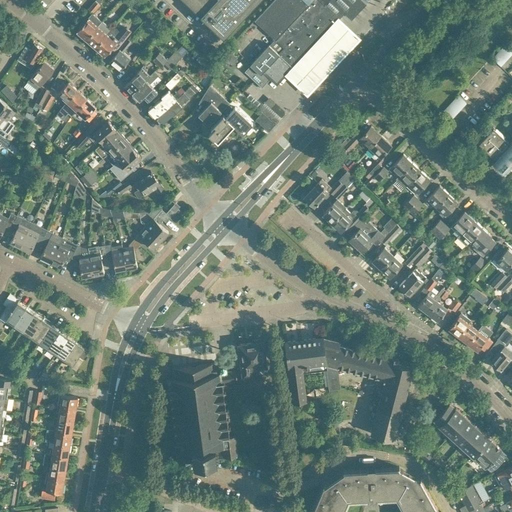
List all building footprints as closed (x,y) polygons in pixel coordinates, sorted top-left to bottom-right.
[(94,13),(101,4),(95,0),(89,8),(94,13)] [(185,0),(194,8),(224,36),(241,18),(238,16),(253,0),(185,0)] [(272,0),(255,19),(264,28),(283,8),(290,0),(272,0)] [(290,0),(283,8),(264,28),(276,39),(275,39),(270,45),(293,67),(318,41),(339,18),(345,12),(352,18),(365,4),(360,0),(290,0)] [(93,13),(91,15),(77,31),(87,39),(102,22),(93,13)] [(307,92),(361,34),(338,13),(291,63),(284,71),(286,72),(307,92)] [(103,20),(102,22),(87,39),(96,47),(112,29),(103,20)] [(259,24),(255,20),(251,23),(249,25),(254,29),(259,24)] [(116,51),(132,31),(126,27),(122,33),(114,26),(112,29),(96,47),(105,55),(112,48),(116,51)] [(131,58),(124,52),(132,41),(129,39),(110,61),(121,70),(131,58)] [(511,54),(511,45),(508,41),(493,58),(501,66),(511,54)] [(32,68),(44,49),(35,44),(31,50),(25,46),(17,59),(32,68)] [(256,69),(250,76),(262,87),(271,78),(277,84),(292,68),(293,67),(270,45),(253,62),(251,64),(256,69)] [(228,54),(233,57),(238,50),(233,46),(228,54)] [(201,57),(191,47),(187,52),(190,54),(191,57),(193,59),(196,60),(197,61),(201,57)] [(167,59),(160,52),(153,58),(160,66),(163,64),(167,59),(173,65),(177,61),(181,57),(175,51),(167,59)] [(167,59),(163,64),(167,69),(169,68),(170,69),(172,67),(177,73),(179,71),(180,70),(173,65),(167,59)] [(38,89),(54,69),(45,61),(41,66),(28,81),(38,89)] [(151,75),(150,74),(148,72),(147,71),(148,69),(144,65),(137,71),(138,73),(125,85),(132,93),(151,75)] [(158,92),(151,85),(150,86),(149,85),(159,75),(155,70),(150,74),(151,75),(132,93),(140,101),(144,97),(148,101),(158,92)] [(170,89),(183,76),(179,71),(177,73),(166,84),(170,89)] [(68,101),(78,90),(69,81),(66,84),(63,81),(55,89),(68,100),(68,101)] [(177,98),(155,116),(162,124),(183,107),(181,105),(198,90),(192,84),(184,92),(181,94),(177,98)] [(209,125),(221,112),(222,114),(230,106),(228,104),(230,102),(229,102),(228,103),(217,92),(218,91),(210,84),(199,103),(201,100),(207,105),(198,115),(209,125)] [(7,86),(1,90),(12,102),(16,95),(7,86)] [(40,109),(50,89),(44,86),(36,101),(34,106),(40,109)] [(271,88),(261,100),(278,115),(289,103),(271,88)] [(77,109),(87,98),(78,90),(68,101),(68,100),(62,106),(57,113),(62,118),(69,112),(72,115),(77,109)] [(155,116),(177,98),(181,94),(178,91),(173,95),(169,90),(162,96),(163,97),(149,110),(155,116)] [(47,110),(55,96),(49,93),(41,107),(47,110)] [(465,103),(458,97),(445,110),(452,117),(465,103)] [(16,111),(0,98),(0,112),(10,120),(14,115),(22,121),(24,117),(17,109),(16,111)] [(97,113),(94,109),(96,107),(87,98),(77,109),(89,121),(97,113)] [(252,123),(235,106),(233,108),(230,106),(222,114),(234,125),(242,133),(252,123)] [(14,124),(10,120),(0,112),(0,133),(4,137),(14,124)] [(263,113),(256,120),(262,126),(269,118),(263,113)] [(222,114),(210,126),(212,128),(208,133),(217,142),(218,141),(223,146),(222,146),(223,147),(231,138),(226,133),(234,125),(222,114)] [(103,142),(117,130),(108,120),(95,132),(94,132),(95,131),(90,126),(80,137),(85,142),(88,138),(91,142),(98,137),(103,142)] [(370,146),(381,135),(371,125),(364,132),(360,137),(361,138),(370,146)] [(493,127),(479,143),(495,159),(492,162),(503,172),(506,169),(509,172),(511,168),(511,140),(510,143),(493,127)] [(78,137),(82,132),(77,128),(73,133),(78,137)] [(364,132),(360,128),(350,139),(347,137),(333,152),(339,158),(344,153),(345,155),(361,138),(360,137),(364,132)] [(110,151),(125,139),(117,130),(103,142),(110,151)] [(45,131),(41,134),(48,141),(51,137),(45,131)] [(0,144),(1,143),(8,148),(12,143),(4,137),(0,133),(0,144)] [(370,147),(366,150),(375,159),(366,169),(372,174),(388,157),(383,153),(391,144),(381,135),(370,146),(370,147)] [(118,160),(132,148),(125,139),(110,151),(118,160)] [(141,157),(132,148),(118,160),(119,160),(115,164),(111,167),(121,180),(133,170),(134,170),(139,166),(136,161),(141,157)] [(399,175),(412,162),(403,154),(389,169),(393,173),(395,171),(399,175)] [(89,178),(100,169),(93,160),(82,169),(89,178)] [(404,187),(408,183),(420,170),(412,162),(399,175),(396,179),(404,187)] [(378,181),(388,171),(383,166),(373,176),(378,181)] [(67,181),(71,170),(57,171),(55,175),(67,181)] [(78,179),(74,173),(71,170),(67,181),(76,186),(78,179)] [(415,194),(429,178),(420,170),(408,183),(412,188),(411,190),(415,194)] [(163,188),(151,171),(150,172),(151,173),(135,184),(139,189),(135,192),(139,198),(145,194),(145,195),(156,187),(158,191),(163,188)] [(33,181),(38,172),(19,172),(18,175),(33,181)] [(317,202),(328,190),(333,195),(343,184),(338,180),(331,187),(321,178),(303,197),(313,206),(316,203),(317,204),(318,202),(317,202)] [(86,189),(79,179),(78,179),(76,186),(73,194),(84,198),(86,189)] [(128,181),(116,189),(120,194),(131,186),(128,181)] [(330,224),(346,207),(337,199),(348,188),(347,186),(348,184),(345,181),(343,184),(333,195),(336,198),(322,214),(326,218),(325,219),(330,224)] [(436,206),(448,193),(439,185),(425,200),(430,204),(432,202),(436,206)] [(443,216),(457,201),(448,193),(436,206),(441,211),(439,213),(443,216)] [(409,209),(418,199),(413,195),(404,205),(409,209)] [(102,213),(101,205),(93,197),(92,209),(102,213)] [(423,204),(418,199),(409,209),(413,214),(423,204)] [(174,212),(178,208),(174,204),(166,213),(161,218),(166,222),(169,217),(170,218),(174,212)] [(112,216),(111,209),(103,207),(101,205),(102,213),(101,216),(112,216)] [(369,208),(366,205),(360,211),(358,210),(354,210),(352,213),(346,207),(330,224),(335,228),(336,227),(340,231),(344,226),(348,230),(354,224),(354,225),(361,218),(360,217),(369,208)] [(182,212),(178,208),(174,212),(170,218),(174,221),(182,212)] [(125,216),(123,210),(114,209),(111,209),(112,216),(125,217),(125,216)] [(161,218),(166,213),(162,209),(154,218),(153,217),(145,226),(161,240),(168,232),(158,222),(161,218)] [(462,232),(474,219),(465,211),(453,224),(453,225),(451,227),(455,230),(457,228),(461,232),(462,232)] [(0,236),(6,224),(11,226),(17,215),(12,212),(9,217),(0,212),(0,236)] [(20,247),(32,222),(23,218),(17,215),(11,226),(17,229),(10,242),(20,247)] [(381,240),(389,232),(384,227),(380,232),(368,221),(366,223),(361,218),(354,225),(358,229),(355,232),(353,233),(354,234),(349,239),(362,251),(372,241),(376,245),(381,240)] [(435,234),(445,223),(440,219),(431,229),(435,234)] [(470,240),(482,227),(474,219),(462,232),(461,232),(457,237),(466,245),(470,240)] [(37,239),(42,241),(48,229),(32,222),(20,247),(30,252),(37,239)] [(402,228),(397,223),(389,232),(381,240),(386,245),(402,228)] [(440,238),(450,228),(445,223),(435,234),(440,238)] [(161,240),(145,226),(138,233),(138,234),(134,238),(139,243),(143,239),(153,248),(161,240)] [(491,236),(482,227),(470,240),(475,244),(473,247),(483,255),(495,242),(490,237),(491,236)] [(51,262),(63,237),(53,232),(48,229),(42,241),(47,244),(41,257),(51,262)] [(67,253),(72,256),(78,244),(63,237),(51,262),(61,266),(67,253)] [(134,248),(139,243),(134,238),(129,244),(129,245),(122,247),(127,268),(137,266),(134,248)] [(431,239),(427,244),(431,248),(436,243),(431,239)] [(413,262),(427,247),(422,242),(403,262),(408,267),(413,262)] [(111,243),(105,244),(107,257),(113,256),(115,271),(127,268),(122,247),(122,244),(112,246),(111,243)] [(93,275),(89,253),(83,255),(82,246),(78,244),(72,256),(77,259),(79,258),(82,277),(93,275)] [(107,257),(105,244),(88,248),(89,253),(93,275),(104,273),(101,259),(107,257)] [(380,269),(393,255),(384,247),(372,260),(380,269)] [(418,267),(433,252),(427,247),(413,262),(418,267)] [(503,270),(511,261),(511,252),(507,248),(502,253),(498,249),(492,256),(501,266),(500,267),(503,270)] [(444,251),(440,256),(444,260),(448,255),(444,251)] [(389,277),(402,264),(393,255),(380,269),(389,277)] [(474,273),(485,260),(480,256),(469,268),(474,273)] [(409,295),(424,280),(423,279),(426,276),(421,272),(416,268),(413,271),(413,270),(399,285),(409,295)] [(455,273),(461,277),(464,271),(458,268),(455,273)] [(496,286),(506,275),(502,271),(491,283),(496,288),(497,287),(496,286)] [(502,291),(511,280),(511,278),(507,274),(506,275),(496,286),(497,287),(502,291)] [(438,300),(441,296),(446,289),(442,287),(437,294),(431,289),(437,281),(432,277),(424,287),(429,290),(418,305),(428,313),(438,300)] [(449,292),(446,289),(441,296),(445,299),(449,292)] [(14,325),(26,307),(18,302),(19,300),(10,293),(3,303),(7,306),(0,316),(14,325)] [(455,311),(461,302),(455,298),(449,306),(455,311)] [(494,298),(489,305),(493,308),(498,302),(494,298)] [(448,307),(438,300),(428,313),(438,320),(448,307)] [(22,331),(34,313),(26,307),(14,325),(22,331)] [(469,322),(471,320),(461,312),(449,328),(458,336),(469,322)] [(30,336),(43,318),(42,318),(34,313),(22,331),(30,336)] [(38,342),(51,324),(43,318),(30,336),(38,342)] [(468,343),(478,329),(469,322),(458,336),(468,343)] [(478,329),(468,343),(477,350),(480,347),(485,351),(493,340),(488,337),(488,336),(492,331),(483,323),(478,329)] [(47,348),(59,330),(51,324),(38,342),(47,348)] [(497,339),(489,349),(496,355),(491,361),(501,369),(511,355),(511,350),(505,345),(511,336),(511,333),(506,328),(497,339)] [(55,353),(67,335),(59,330),(47,348),(55,353)] [(63,359),(76,341),(67,335),(55,353),(63,359)] [(327,368),(323,337),(285,341),(292,402),(305,400),(302,373),(326,370),(325,368),(327,368)] [(385,373),(389,357),(338,344),(339,341),(323,337),(327,368),(325,368),(326,370),(327,370),(329,389),(330,389),(331,392),(338,391),(338,388),(341,388),(338,367),(383,378),(384,373),(385,373)] [(266,366),(263,341),(261,341),(261,339),(255,340),(255,342),(239,344),(241,363),(238,363),(239,370),(227,371),(221,372),(221,376),(228,375),(229,379),(254,376),(254,379),(258,378),(257,367),(266,366)] [(78,355),(84,347),(76,341),(63,359),(76,368),(83,359),(78,355)] [(393,441),(412,368),(397,364),(398,359),(390,356),(389,357),(385,373),(384,373),(383,378),(385,381),(371,435),(393,441)] [(230,435),(223,383),(254,379),(254,376),(229,379),(228,375),(221,376),(221,372),(227,371),(226,366),(227,365),(226,365),(214,366),(214,364),(218,363),(218,362),(169,368),(169,369),(173,369),(175,378),(166,379),(167,381),(169,380),(170,388),(168,389),(168,390),(170,390),(170,397),(168,398),(170,408),(172,408),(173,415),(171,416),(172,426),(174,425),(175,433),(174,433),(174,434),(175,434),(176,442),(175,442),(177,463),(193,461),(193,462),(218,460),(218,458),(238,456),(235,434),(230,435)] [(7,397),(9,386),(10,386),(11,380),(0,377),(0,396),(9,398),(7,397)] [(31,402),(33,389),(27,388),(25,400),(26,400),(26,401),(31,402)] [(41,403),(42,391),(36,390),(34,402),(41,403)] [(77,409),(79,397),(61,393),(59,406),(77,409)] [(7,409),(9,398),(0,396),(0,408),(3,409),(4,409),(7,409)] [(501,449),(487,436),(475,425),(464,415),(456,407),(455,408),(451,404),(450,403),(434,419),(440,424),(440,425),(450,434),(461,444),(473,455),(485,466),(485,465),(491,470),(492,470),(492,469),(493,469),(496,467),(506,457),(504,456),(506,454),(501,449)] [(75,421),(77,409),(59,406),(58,412),(59,413),(58,418),(75,421)] [(73,433),(75,421),(58,418),(57,424),(56,424),(55,430),(73,433)] [(73,433),(55,430),(50,429),(47,428),(45,440),(54,442),(71,445),(73,433)] [(340,436),(339,443),(351,445),(352,438),(340,436)] [(419,441),(411,449),(416,453),(417,454),(425,446),(419,441)] [(69,457),(71,445),(54,442),(52,453),(52,454),(69,457)] [(67,469),(69,457),(52,454),(52,453),(46,452),(43,464),(50,465),(50,466),(67,469)] [(430,466),(436,471),(440,467),(434,461),(430,466)] [(511,465),(495,474),(500,485),(501,484),(511,478),(511,465)] [(65,481),(67,469),(50,466),(49,472),(47,472),(46,477),(65,481)] [(399,466),(382,467),(375,468),(375,467),(367,467),(367,468),(344,469),(344,471),(325,484),(324,484),(311,511),(342,511),(349,498),(397,495),(406,511),(441,511),(439,511),(421,478),(420,479),(399,468),(399,466)] [(436,471),(442,477),(446,472),(440,467),(436,471)] [(63,493),(65,481),(46,477),(45,483),(47,483),(46,489),(43,488),(41,496),(55,499),(56,492),(63,493)] [(511,478),(501,484),(504,490),(510,487),(511,491),(511,478)] [(486,492),(480,479),(471,484),(477,496),(486,492)] [(477,496),(471,484),(458,492),(465,505),(468,511),(481,504),(480,502),(477,496)] [(489,497),(486,492),(477,496),(480,502),(489,497)]
